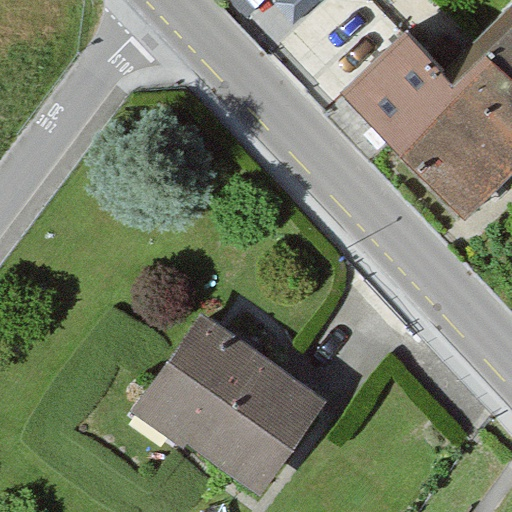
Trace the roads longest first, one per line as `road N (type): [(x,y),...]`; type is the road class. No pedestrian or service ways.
road 1 (tertiary): [(511,369),(171,0)]
road 2 (residential): [(153,0),(0,200)]
